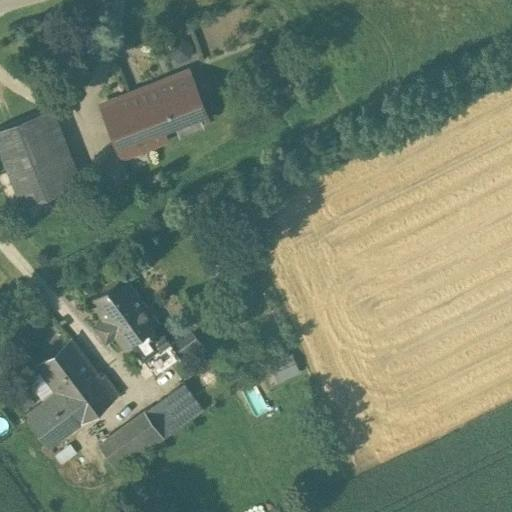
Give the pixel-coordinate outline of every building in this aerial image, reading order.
[(189,73),(146,90),(161,127),(204,111),(189,73)] [(145,88),(100,105),(119,154),(164,136),(161,127),(146,90),(145,88)] [(39,111),(0,126),(0,152),(21,205),(69,187),(39,111)] [(141,302),(121,275),(90,298),(104,318),(114,332),(124,345),(155,322),(152,323),(138,304),(141,302)] [(104,318),(95,325),(105,339),(114,332),(104,318)] [(162,332),(137,350),(154,374),(179,356),(162,332)] [(70,339),(36,364),(56,391),(59,395),(93,370),(70,339)] [(273,361),(281,381),(303,371),(294,351),(273,361)] [(59,395),(56,391),(24,414),(47,446),(113,398),(98,377),(93,370),(59,395)] [(118,394),(103,374),(98,377),(113,398),(118,394)] [(184,382),(144,411),(162,437),(202,408),(184,382)] [(144,411),(98,443),(116,470),(162,437),(144,411)]
